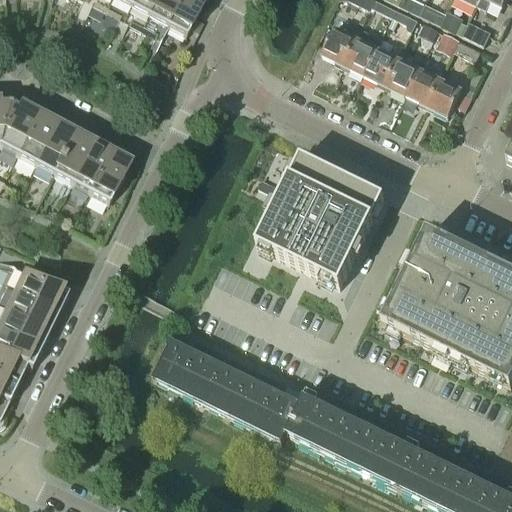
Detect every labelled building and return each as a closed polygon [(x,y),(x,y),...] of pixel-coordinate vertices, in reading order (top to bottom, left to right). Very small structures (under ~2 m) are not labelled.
[(86,9),(91,0),(43,0),(42,5),(51,7),(52,0),(68,0),(82,7),(86,9)] [(122,28),(137,0),(91,0),(86,9),(82,7),(75,20),(84,24),(91,12),(118,26),(122,28)] [(165,34),(183,0),(137,0),(122,28),(118,26),(111,39),(120,43),(127,31),(154,45),(147,58),(153,60),(166,35),(165,34)] [(184,44),(207,1),(204,0),(183,0),(165,34),(166,35),(184,44)] [(368,0),(351,0),(348,7),(370,17),(372,14),(371,13),(375,6),(368,3),(369,0),(368,0)] [(377,0),(377,1),(398,11),(401,5),(391,0),(377,0)] [(481,4),(482,0),(455,0),(455,2),(477,13),(481,4)] [(509,0),(482,0),(481,4),(477,13),(484,17),(489,8),(502,14),(509,0)] [(401,5),(398,11),(420,22),(425,11),(403,1),(401,5)] [(375,6),(371,13),(372,14),(392,24),(396,16),(375,6)] [(425,11),(420,22),(440,32),(446,21),(425,11)] [(392,24),(388,32),(394,35),(398,26),(407,31),(407,36),(411,38),(416,27),(410,24),(396,16),(392,24)] [(446,21),(440,32),(462,42),(467,32),(461,29),(446,21)] [(342,72),(361,35),(351,30),(346,40),(335,35),(322,62),(342,72)] [(419,39),(434,46),(438,38),(423,30),(419,39)] [(467,32),(462,42),(483,53),(488,42),(467,32)] [(361,35),(342,72),(363,82),(377,55),(382,45),(362,36),(361,35)] [(459,48),(454,58),(475,69),(480,58),(459,48)] [(377,55),(363,82),(385,93),(398,66),(377,55)] [(398,66),(385,93),(406,103),(419,76),(398,66)] [(158,74),(154,83),(164,88),(169,79),(158,74)] [(419,76),(406,103),(427,113),(440,86),(419,76)] [(440,86),(427,113),(449,124),(462,97),(440,86)] [(469,89),(464,100),(471,103),(476,93),(469,89)] [(0,144),(9,105),(0,105),(0,144)] [(0,154),(16,163),(38,121),(9,105),(0,144),(0,154)] [(34,173),(56,130),(38,121),(16,163),(34,173)] [(56,130),(34,173),(52,182),(74,140),(56,130)] [(74,140),(52,182),(70,192),(92,149),(74,140)] [(92,149),(70,192),(88,201),(110,159),(92,149)] [(110,159),(88,201),(107,211),(129,170),(130,169),(110,159)] [(300,165),(255,255),(339,296),(383,206),(300,165)] [(262,184),(259,189),(278,198),(281,194),(262,184)] [(259,189),(257,193),(276,202),(278,198),(259,189)] [(427,240),(382,332),(427,354),(511,395),(511,392),(511,281),(500,275),(472,262),(427,240)] [(0,314),(48,338),(67,301),(0,267),(0,275),(7,278),(0,292),(0,314)] [(30,376),(48,338),(0,314),(0,359),(26,372),(25,374),(30,376)] [(511,511),(511,498),(510,498),(507,504),(480,491),(468,485),(418,460),(421,454),(408,448),(405,454),(316,410),(319,404),(307,398),(301,411),(171,347),(167,356),(168,357),(153,388),(282,451),(285,443),(426,511),(511,511)] [(0,382),(17,391),(25,374),(26,372),(0,359),(0,382)] [(0,405),(8,409),(17,391),(0,382),(0,405)] [(511,490),(474,472),(468,485),(480,491),(507,504),(510,498),(511,498),(511,496),(511,490)]
